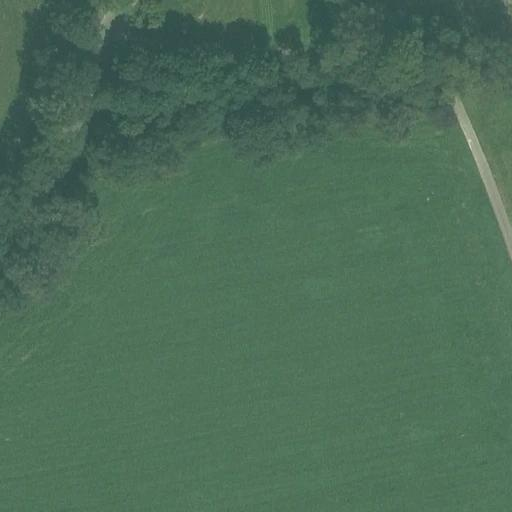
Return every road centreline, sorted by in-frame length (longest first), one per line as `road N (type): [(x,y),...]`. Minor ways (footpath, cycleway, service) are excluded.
road 1 (unclassified): [(442,74),(183,58),(106,41)]
road 2 (tertiary): [(0,258),(57,163),(106,41)]
road 3 (residential): [(511,275),(442,74)]
